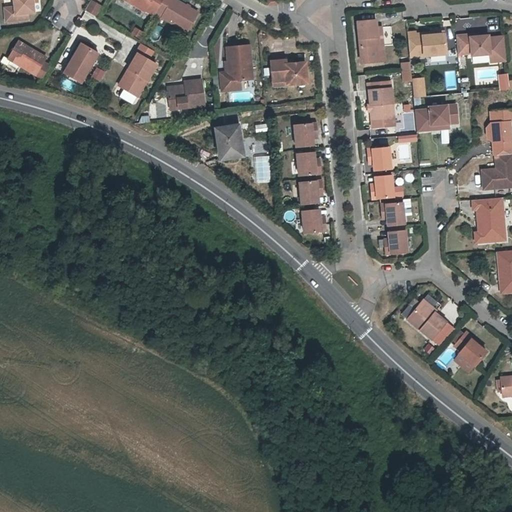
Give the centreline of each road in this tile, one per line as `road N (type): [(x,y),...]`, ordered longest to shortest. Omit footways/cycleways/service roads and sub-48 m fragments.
road 1 (residential): [(315,279),(254,224),(157,158),(0,98)]
road 2 (residential): [(358,262),(338,46)]
road 3 (residential): [(326,43),(344,258)]
road 4 (residential): [(511,456),(356,323)]
